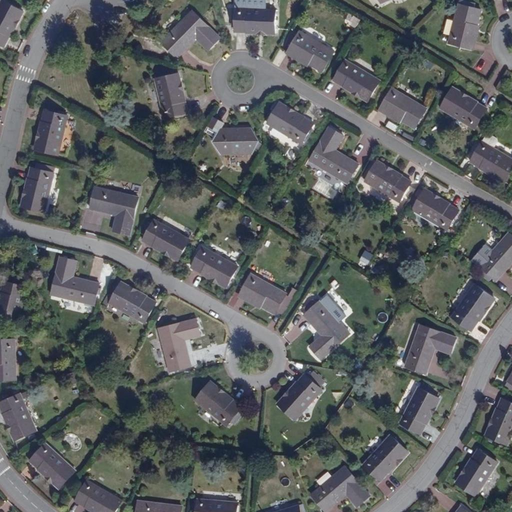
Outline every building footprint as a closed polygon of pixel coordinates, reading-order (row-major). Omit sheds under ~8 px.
[(235,0),(235,9),(265,11),(265,0),(235,0)] [(1,1),(0,2),(0,45),(2,46),(21,11),(1,1)] [(449,43),(468,49),(473,27),(476,28),(481,11),(459,5),(449,43)] [(235,9),(234,31),(273,33),(274,11),(265,11),(235,9)] [(191,11),(160,42),(177,58),(196,40),(207,50),(219,38),(191,11)] [(473,27),(468,49),(472,50),(477,28),(476,28),(473,27)] [(299,33),(290,49),(308,60),(307,63),(323,72),(334,53),(299,33)] [(308,60),(290,49),(288,52),(307,64),(307,63),(308,60)] [(345,61),(334,81),(368,100),(379,81),(345,61)] [(155,80),(164,118),(186,113),(176,75),(155,80)] [(440,108),(474,128),(485,109),(452,88),(440,108)] [(392,89),(382,106),(401,117),(400,120),(415,128),(426,109),(392,89)] [(267,123),(301,143),(313,125),(279,103),(267,123)] [(401,117),(382,106),(380,109),(400,120),(401,117)] [(44,111),(34,149),(55,154),(65,116),(44,111)] [(214,117),(205,132),(216,138),(214,142),(222,155),(229,150),(243,149),(251,153),(258,141),(251,129),(222,130),(225,124),(214,117)] [(328,128),(309,161),(347,184),(358,164),(335,150),(343,137),(328,128)] [(482,142),(471,161),(505,182),(511,169),(511,160),(493,149),(498,142),(497,139),(487,133),(482,142)] [(377,162),(366,181),(400,201),(411,182),(377,162)] [(47,171),(48,166),(36,163),(35,168),(31,167),(22,205),(44,211),(53,173),(47,171)] [(96,186),(91,208),(116,215),(113,230),(129,234),(139,196),(96,186)] [(418,189),(415,195),(419,197),(413,209),(447,230),(458,210),(424,190),(423,192),(418,189)] [(82,226),(94,229),(99,212),(87,209),(82,226)] [(143,239),(177,259),(188,239),(154,220),(152,223),(147,220),(141,232),(146,235),(143,239)] [(511,235),(509,233),(480,266),(497,281),(511,263),(511,235)] [(191,267),(225,286),(236,267),(202,248),(191,267)] [(364,250),(360,260),(368,263),(372,253),(364,250)] [(60,257),(51,294),(93,306),(99,283),(73,277),(77,261),(60,257)] [(251,275),(241,292),(261,303),(259,305),(275,313),(276,311),(283,314),(292,298),(285,294),(251,275)] [(4,281),(0,295),(0,320),(16,325),(26,286),(4,281)] [(108,293),(102,305),(107,307),(110,303),(145,322),(156,303),(121,283),(113,296),(108,293)] [(475,285),(452,318),(471,330),(494,299),(475,285)] [(261,303),(241,292),(240,295),(259,306),(259,305),(261,303)] [(350,334),(321,300),(317,304),(316,302),(314,299),(304,308),(307,313),(304,316),(321,335),(310,345),(321,358),(350,334)] [(159,329),(170,371),(191,365),(186,341),(200,337),(196,320),(159,329)] [(420,325),(406,366),(426,374),(436,349),(450,354),(456,338),(420,325)] [(0,378),(15,379),(15,340),(7,340),(7,335),(0,335),(0,378)] [(313,372),(307,378),(304,375),(278,404),(295,419),(321,390),(318,387),(323,382),(313,372)] [(196,400),(227,425),(230,421),(232,423),(240,413),(238,411),(241,407),(210,382),(196,400)] [(419,388),(401,423),(420,434),(439,399),(419,388)] [(0,402),(0,403),(16,439),(36,430),(19,394),(0,402)] [(508,445),(511,435),(511,403),(503,399),(486,436),(508,445)] [(391,437),(365,466),(381,480),(407,451),(391,437)] [(45,445),(30,461),(59,488),(74,472),(45,445)] [(477,497),(499,464),(479,451),(458,484),(477,497)] [(345,466),(312,495),(325,511),(326,511),(347,495),(357,507),(371,496),(345,466)] [(87,482),(76,500),(95,511),(115,511),(121,502),(87,482)] [(198,500),(196,511),(236,511),(237,504),(198,500)] [(139,501),(137,511),(181,511),(182,507),(139,501)]
